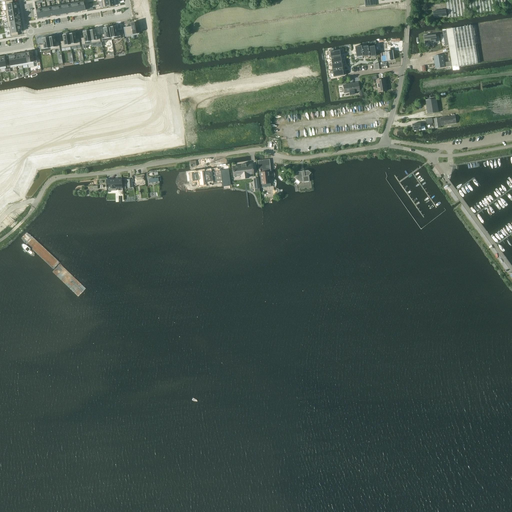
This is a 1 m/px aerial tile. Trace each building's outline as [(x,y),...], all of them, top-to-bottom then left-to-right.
[(12,0),(5,1),(6,10),(17,8),(16,3),(13,3),(12,0)] [(511,0),(446,0),(447,10),(448,18),(511,8),(511,0)] [(447,16),(446,9),(433,11),(434,18),(447,16)] [(18,14),(6,16),(7,22),(20,20),(19,14),(18,14)] [(131,26),(124,28),(125,37),(130,36),(129,34),(139,33),(137,22),(134,22),(134,23),(133,23),(133,24),(131,24),(131,26)] [(439,55),(434,56),(436,68),(445,67),(453,66),(453,67),(479,63),(473,25),(447,29),(448,33),(448,34),(448,38),(449,45),(451,58),(452,61),(445,63),(443,54),(439,55)] [(20,26),(9,27),(9,28),(11,36),(18,35),(18,32),(21,31),(20,26)] [(116,26),(109,27),(112,40),(121,38),(120,31),(117,32),(116,26)] [(104,34),(101,35),(102,42),(110,40),(112,40),(109,27),(108,27),(103,28),(104,34)] [(95,29),(89,30),(90,41),(91,43),(101,42),(99,35),(96,35),(95,29)] [(84,37),(81,38),(82,45),(86,44),(85,42),(90,41),(89,30),(83,31),(84,37)] [(75,33),(69,34),(71,47),(80,45),(79,38),(76,39),(75,33)] [(63,41),(60,41),(61,48),(71,47),(69,34),(62,35),(63,41)] [(425,44),(437,42),(435,34),(424,36),(425,44)] [(55,36),(48,37),(50,50),(60,49),(59,42),(56,42),(55,36)] [(43,44),(40,45),(41,52),(50,50),(48,37),(42,38),(43,44)] [(361,46),(355,47),(356,57),(362,56),(363,56),(361,47),(361,46)] [(368,47),(369,56),(369,57),(376,56),(375,50),(377,50),(376,46),(374,46),(368,47)] [(330,51),(326,52),(327,59),(330,58),(331,64),(341,63),(339,50),(333,51),(333,48),(329,49),(330,51)] [(387,61),(394,60),(393,51),(385,51),(385,52),(382,52),(382,57),(386,56),(387,61)] [(332,70),(329,71),(330,77),(343,75),(341,63),(331,64),(332,70)] [(378,93),(387,91),(385,80),(376,81),(378,93)] [(358,84),(343,86),(345,94),(349,93),(350,95),(354,94),(354,92),(359,92),(359,89),(358,84)] [(426,100),(428,114),(433,113),(439,112),(437,98),(426,100)] [(456,123),(455,119),(455,115),(440,117),(434,118),(435,128),(441,127),(441,126),(456,123)] [(420,123),(413,124),(414,131),(422,130),(421,126),(424,126),(424,123),(420,123)] [(269,159),(257,161),(259,172),(271,171),(269,159)] [(241,166),(233,167),(233,170),(233,171),(233,172),(234,172),(234,174),(241,173),(242,179),(248,178),(248,172),(253,172),(252,170),(253,169),(253,168),(252,168),(252,164),(246,165),(246,164),(241,164),(241,166)] [(309,181),(308,176),(311,173),(308,170),(302,171),(297,172),(297,175),(294,178),(300,182),(309,181)] [(198,173),(192,173),(193,181),(199,180),(200,185),(207,184),(206,181),(211,181),(210,178),(213,178),(214,183),(214,184),(220,183),(220,179),(222,178),(221,177),(222,176),(222,171),(214,172),(214,171),(205,172),(205,171),(198,172),(198,173)] [(269,172),(260,172),(261,184),(270,184),(269,172)] [(121,179),(106,179),(106,191),(116,190),(116,187),(118,187),(118,190),(123,190),(123,186),(121,186),(121,179)]
